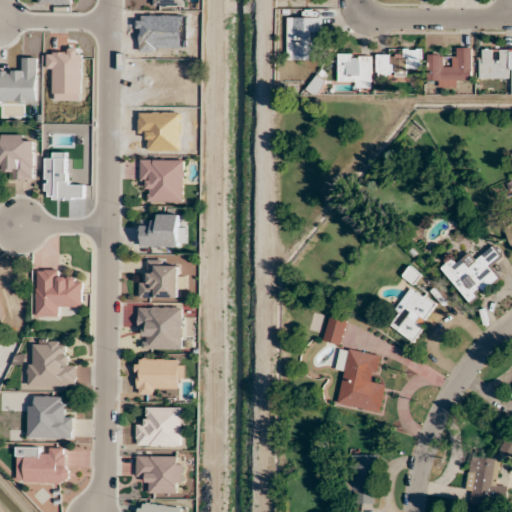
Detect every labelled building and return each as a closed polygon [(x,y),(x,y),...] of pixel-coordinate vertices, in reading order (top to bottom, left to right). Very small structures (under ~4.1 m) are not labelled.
[(287,60),(323,60),(323,17),(287,17),(287,60)] [(472,48),(451,48),(451,57),(428,57),(428,78),(438,78),(438,87),(462,87),(462,79),(472,79),(472,48)] [(511,78),(511,48),(479,49),(479,79),(511,78)] [(82,102),(83,51),(47,50),(47,71),(53,71),(53,101),(82,102)] [(377,50),(377,77),(411,77),(411,69),(422,69),(422,50),(377,50)] [(372,54),(338,54),(338,86),(372,86),(372,54)] [(33,180),(34,135),(0,134),(0,168),(13,169),(12,179),(33,180)] [(140,181),(150,181),(150,201),(185,201),(185,160),(140,160),(140,181)] [(140,214),(140,246),(186,246),(186,225),(178,225),(178,214),(140,214)] [(442,271),(469,303),(499,278),(490,267),(502,257),(493,246),(476,259),(468,250),(442,271)] [(179,298),(179,288),(186,288),(186,275),(178,275),(178,260),(148,260),(148,279),(139,279),(139,298),(179,298)] [(402,276),(414,285),(422,274),(410,265),(402,276)] [(82,307),(83,279),(61,279),(61,269),(38,269),(37,317),(60,317),(60,306),(82,307)] [(0,313),(10,288),(0,284),(0,313)] [(415,342),(426,325),(423,323),(437,302),(412,286),(387,324),(415,342)] [(183,349),(183,306),(138,306),(138,338),(143,338),(143,349),(183,349)] [(340,345),(347,320),(330,315),(323,340),(340,345)] [(75,388),(76,366),(67,366),(67,344),(31,342),(30,386),(75,388)] [(381,355),(349,348),(338,404),(381,412),(386,384),(375,382),(381,355)] [(155,394),(155,386),(183,386),(183,359),(136,359),(135,394),(155,394)] [(28,438),(73,439),(73,417),(64,417),(65,396),(36,396),(36,405),(28,405),(28,438)] [(183,446),(183,407),(145,407),(145,426),(136,426),(136,446),(183,446)] [(511,439),(508,437),(501,448),(511,454),(511,439)] [(17,482),(66,484),(67,448),(49,448),(49,455),(18,454),(17,482)] [(348,491),(354,491),(354,503),(375,503),(375,455),(348,455),(348,491)] [(466,492),(473,493),(471,505),(495,507),(496,498),(506,500),(507,485),(498,484),(501,458),(470,455),(466,492)] [(187,511),(188,506),(139,503),(138,511),(187,511)]
